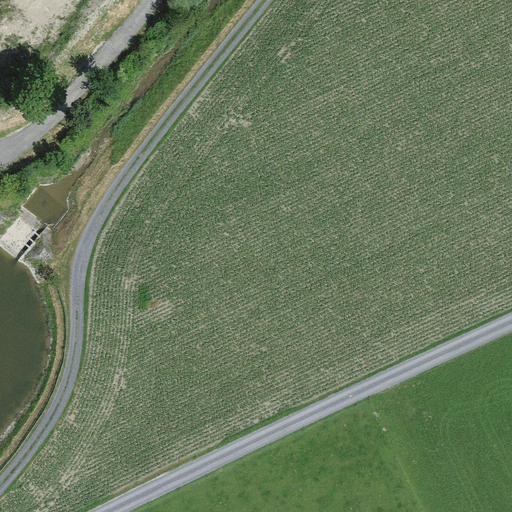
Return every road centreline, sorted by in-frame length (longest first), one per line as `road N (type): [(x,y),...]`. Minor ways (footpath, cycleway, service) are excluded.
road 1 (track): [(264,0),(156,132),(96,222),(77,273),(68,380),(39,438),(0,485)]
road 2 (track): [(111,511),(511,319)]
road 3 (track): [(149,0),(42,128),(0,160)]
